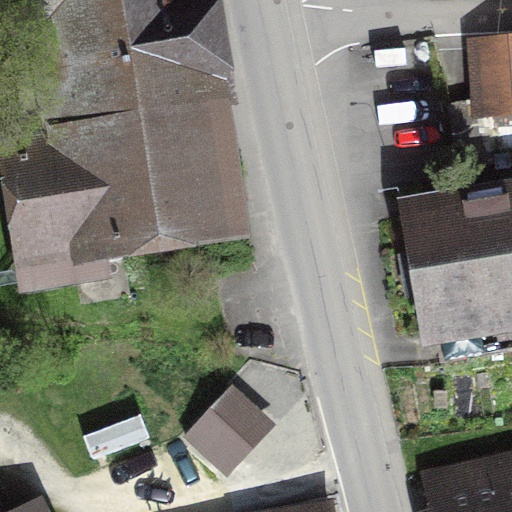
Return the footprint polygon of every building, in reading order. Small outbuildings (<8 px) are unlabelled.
[(9,150),(26,258),(20,259),(21,267),(28,266),(30,285),(101,273),(97,247),(229,225),(226,206),(237,204),(226,122),(213,125),(192,0),(0,0),(0,52),(10,51),(7,33),(13,32),(31,147),(9,150)] [(511,42),(473,47),(480,105),(449,109),(456,168),(491,163),(488,136),(511,133),(511,42)] [(511,199),(415,215),(434,329),(438,328),(443,361),(511,350),(511,199)] [(185,437),(224,473),(266,428),(228,392),(185,437)] [(511,511),(511,469),(493,474),(491,466),(425,480),(432,511),(511,511)] [(12,507),(0,480),(0,511),(54,511),(44,492),(12,507)]
